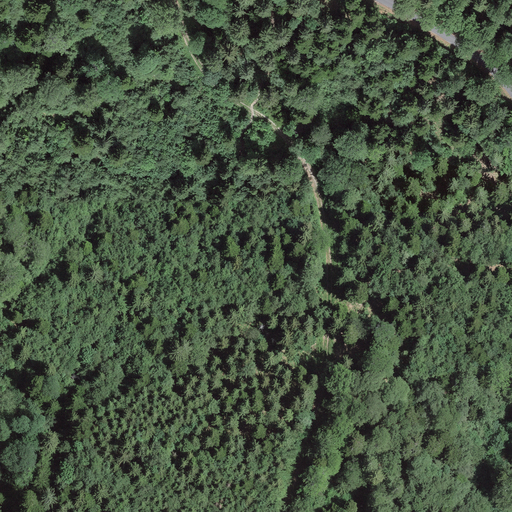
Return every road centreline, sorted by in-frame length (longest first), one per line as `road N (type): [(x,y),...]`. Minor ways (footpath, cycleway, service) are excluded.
road 1 (track): [(173,0),(190,52),(214,82),(280,127),(303,157),(318,198),(327,242),(325,325),(303,459),(280,511)]
road 2 (unclassified): [(511,91),(467,49),(382,0)]
